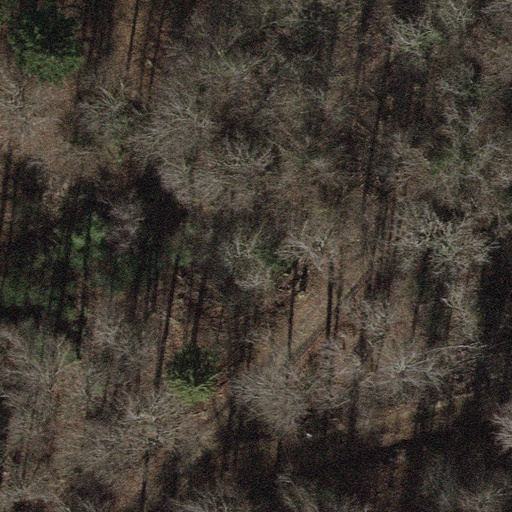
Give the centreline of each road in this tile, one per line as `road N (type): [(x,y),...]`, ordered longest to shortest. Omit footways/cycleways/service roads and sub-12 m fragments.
road 1 (track): [(137,511),(428,188),(511,139)]
road 2 (track): [(160,486),(511,405)]
